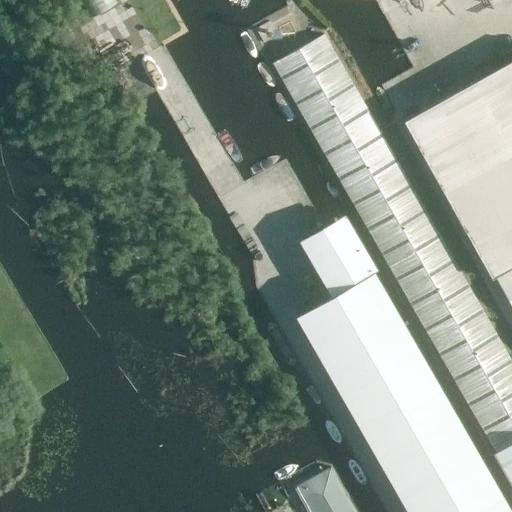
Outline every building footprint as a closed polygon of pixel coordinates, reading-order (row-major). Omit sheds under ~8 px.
[(273,62),(495,451),(511,440),(511,362),(323,33),(273,62)] [(511,58),(403,119),(491,277),(511,265),(511,58)] [(511,268),(496,278),(511,306),(511,268)] [(511,511),(373,271),(296,314),(409,511),(511,511)] [(511,484),(511,440),(495,451),(493,452),(511,484)] [(351,511),(329,471),(300,487),(314,511),(351,511)]
